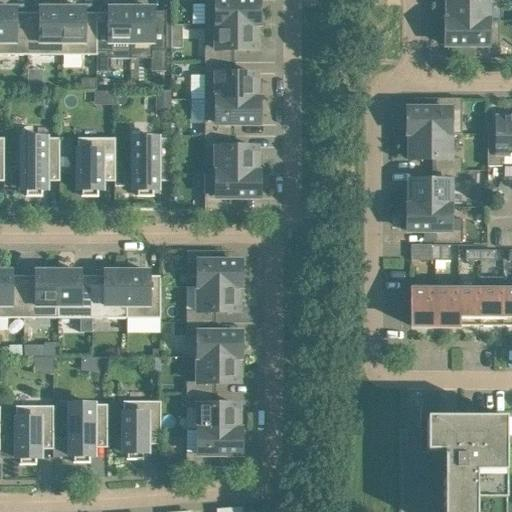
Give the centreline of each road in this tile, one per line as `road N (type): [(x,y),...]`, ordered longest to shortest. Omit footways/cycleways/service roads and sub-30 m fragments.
road 1 (residential): [(21,511),(263,499),(272,239)]
road 2 (residential): [(416,78),(379,82),(379,379),(511,381)]
road 3 (residential): [(0,236),(272,239)]
road 4 (residential): [(272,239),(292,203),(302,0)]
